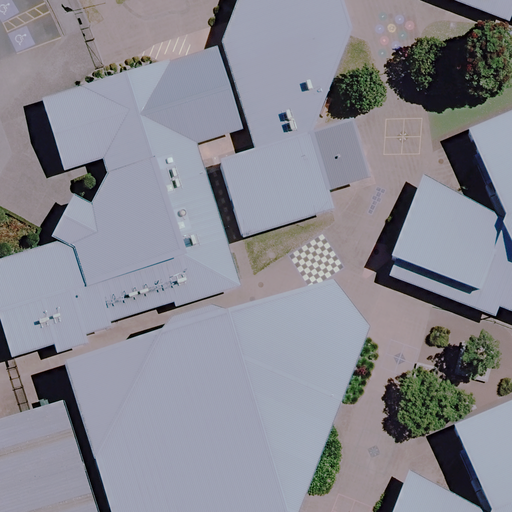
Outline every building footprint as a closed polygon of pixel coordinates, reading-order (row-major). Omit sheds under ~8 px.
[(220,168),(247,251),(340,222),(322,129),(363,42),(346,0),(238,0),(220,58),(256,157),(220,168)] [(511,0),(472,0),(511,15),(511,0)] [(0,263),(0,365),(240,288),(169,72),(44,113),(64,177),(107,163),(113,180),(76,238),(0,263)] [(425,187),(393,268),(511,314),(511,122),(472,141),(506,219),(425,187)] [(227,320),(65,371),(110,511),(293,511),(371,337),(335,285),(227,320)] [(405,478),(391,511),(511,511),(511,411),(459,432),(485,510),(405,478)] [(0,511),(96,511),(66,417),(0,438),(0,511)]
